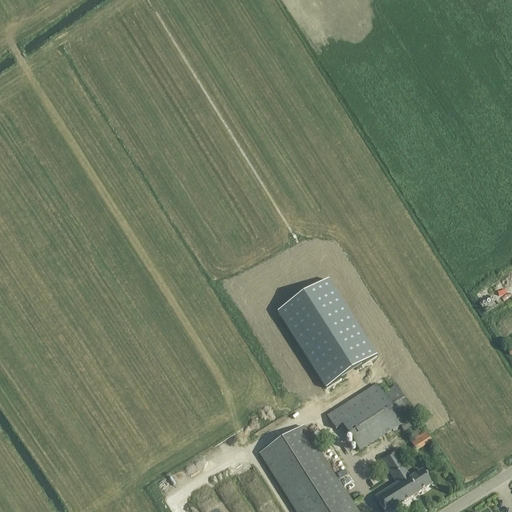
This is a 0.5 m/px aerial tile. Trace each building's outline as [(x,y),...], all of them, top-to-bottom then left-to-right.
[(328,282),(278,314),(326,390),(377,357),(328,282)] [(344,427),(353,442),(399,414),(408,408),(395,386),(382,394),(376,385),(327,417),(336,432),(344,427)] [(417,423),(414,418),(405,423),(401,426),(405,431),(417,423)] [(357,511),(304,426),(259,455),(295,511),(357,511)] [(432,442),(426,433),(411,442),(417,451),(432,442)] [(411,479),(395,452),(382,460),(397,485),(375,498),(383,511),(389,511),(417,495),(432,485),(423,471),(411,479)]
